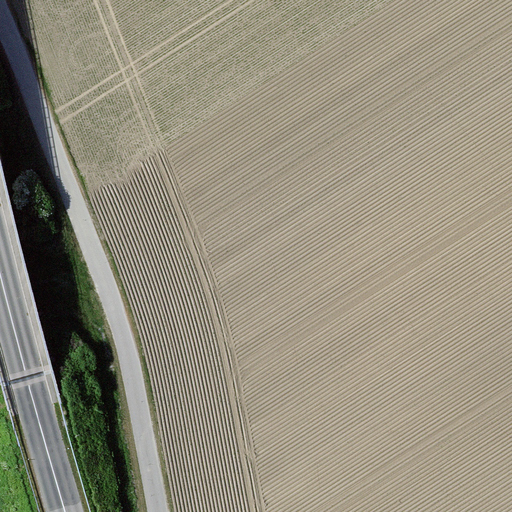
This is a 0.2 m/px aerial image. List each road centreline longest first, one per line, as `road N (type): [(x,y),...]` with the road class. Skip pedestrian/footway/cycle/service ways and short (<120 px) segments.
road 1 (track): [(0,13),(121,332),(157,511)]
road 2 (tertiary): [(64,511),(0,273)]
